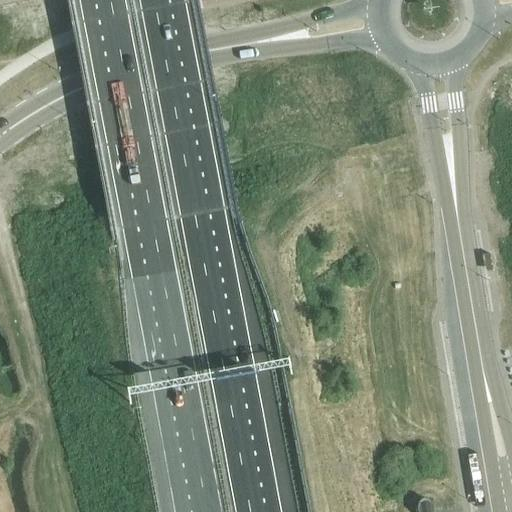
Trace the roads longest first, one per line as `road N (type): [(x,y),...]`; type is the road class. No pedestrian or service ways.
road 1 (motorway): [(250,511),(153,0)]
road 2 (motorway): [(110,0),(206,511)]
road 3 (tertiary): [(508,495),(438,64)]
road 4 (tertiary): [(0,137),(53,100),(130,65),(381,21)]
road 5 (track): [(0,445),(29,418),(40,393),(0,245)]
